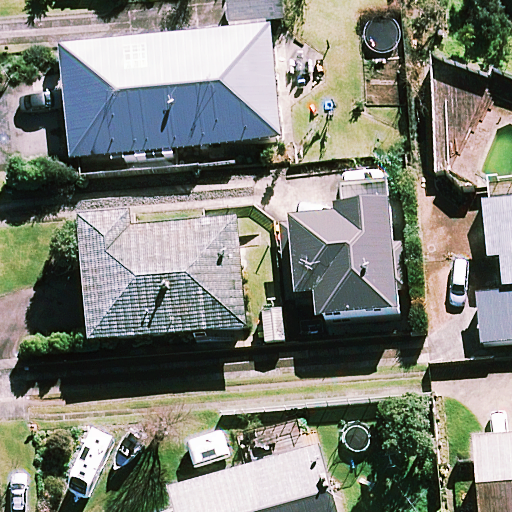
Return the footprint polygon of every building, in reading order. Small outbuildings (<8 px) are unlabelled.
[(285,28),(283,0),(226,0),(229,32),(285,28)] [(282,151),(273,43),(63,60),(72,167),(282,151)] [(511,199),(484,201),(487,270),(500,269),(502,296),(479,297),(482,350),(511,348),(511,199)] [(398,325),(390,203),(347,206),(348,227),(282,232),(287,308),(316,306),(317,331),(398,325)] [(134,241),(133,228),(81,233),(92,353),(247,340),(238,232),(134,241)] [(511,511),(511,449),(475,453),(479,511),(511,511)] [(332,511),(318,460),(170,500),(173,511),(332,511)]
